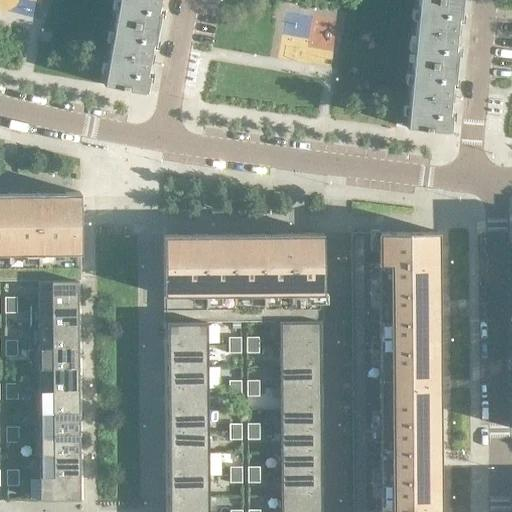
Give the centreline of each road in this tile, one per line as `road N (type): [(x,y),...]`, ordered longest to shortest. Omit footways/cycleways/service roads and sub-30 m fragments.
road 1 (residential): [(479,182),(407,164),(157,136)]
road 2 (residential): [(495,474),(492,223),(479,182)]
road 3 (residential): [(479,182),(490,0)]
road 4 (residential): [(157,136),(0,103)]
road 5 (residential): [(157,136),(188,0)]
